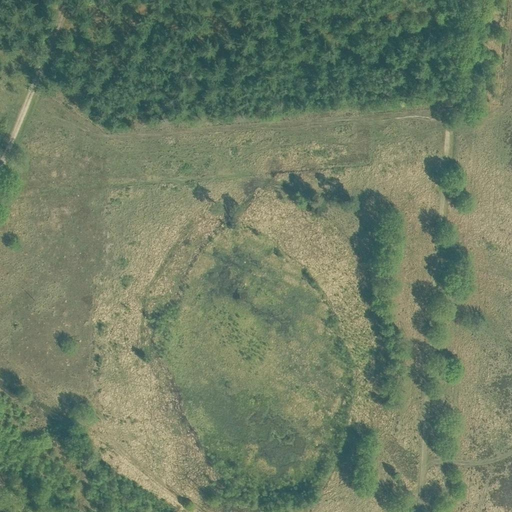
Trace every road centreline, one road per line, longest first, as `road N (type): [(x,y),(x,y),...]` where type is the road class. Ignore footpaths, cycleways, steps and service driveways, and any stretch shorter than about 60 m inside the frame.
road 1 (track): [(458,0),(417,511)]
road 2 (track): [(65,0),(0,165)]
